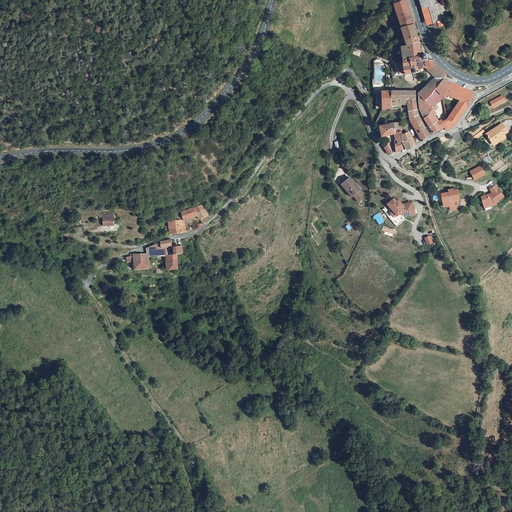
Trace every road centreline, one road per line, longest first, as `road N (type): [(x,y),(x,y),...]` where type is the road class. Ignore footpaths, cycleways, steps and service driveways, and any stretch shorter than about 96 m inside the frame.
road 1 (residential): [(87,285),(98,268),(139,247),(204,226),(330,84),(356,99),(392,159),(458,129)]
road 2 (secondary): [(271,0),(237,80),(181,133),(135,148),(0,157)]
road 3 (track): [(167,420),(87,285)]
road 4 (secondary): [(507,71),(489,80),(458,75),(433,50),(413,0)]
